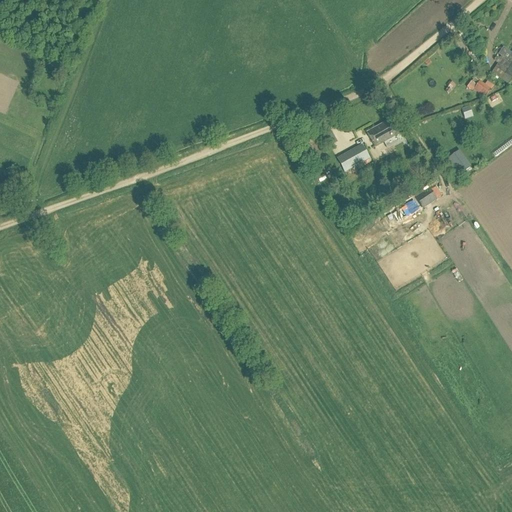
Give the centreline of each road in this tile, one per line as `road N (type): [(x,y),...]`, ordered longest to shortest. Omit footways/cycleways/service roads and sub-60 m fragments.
road 1 (track): [(480,0),(380,83),(0,227)]
road 2 (track): [(106,0),(25,217)]
